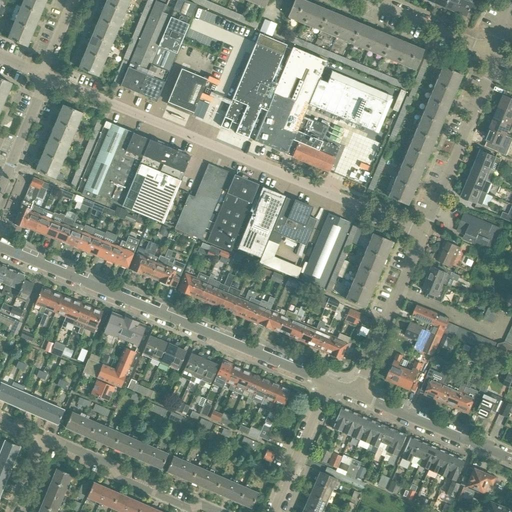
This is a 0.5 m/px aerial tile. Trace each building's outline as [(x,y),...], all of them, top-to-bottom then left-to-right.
[(46,2),(46,0),(24,0),(22,6),(41,14),(46,2)] [(130,0),(107,0),(106,4),(126,12),(130,1),(130,0)] [(156,1),(120,85),(120,86),(139,94),(178,0),(172,0),(176,2),(171,16),(163,13),(166,5),(156,1)] [(197,5),(184,0),(178,0),(139,94),(157,101),(197,5)] [(211,0),(211,3),(209,8),(213,10),(215,5),(217,0),(211,0)] [(221,7),(219,12),(224,14),(226,10),(230,0),(227,0),(225,6),(222,4),(221,7)] [(302,0),(295,0),(288,17),(304,24),(312,4),(302,0)] [(447,0),(434,0),(433,4),(444,9),(447,0)] [(447,0),(444,9),(454,13),(459,0),(447,0)] [(459,0),(454,13),(466,18),(468,12),(473,14),(479,0),(459,0)] [(126,12),(106,4),(100,20),(119,28),(126,12)] [(312,4),(304,24),(320,31),(328,11),(312,4)] [(17,17),(15,22),(34,30),(41,14),(22,6),(17,17)] [(328,11),(320,31),(336,37),(344,17),(328,11)] [(344,17),(336,37),(352,44),(360,24),(344,17)] [(276,24),(264,19),(259,31),(272,36),(276,24)] [(117,33),(119,28),(100,20),(93,36),(112,44),(117,33)] [(8,39),(27,47),(34,30),(15,22),(8,39)] [(360,24),(352,44),(368,51),(376,31),(360,24)] [(376,31),(368,51),(383,57),(392,37),(376,31)] [(287,45),(259,34),(225,118),(239,124),(235,133),(248,138),(249,137),(260,108),(266,110),(277,84),(272,82),(287,45)] [(88,48),(86,52),(105,60),(112,44),(93,36),(88,48)] [(392,37),(383,57),(399,64),(407,44),(392,37)] [(407,44),(399,64),(415,70),(423,50),(407,44)] [(266,110),(253,141),(286,155),(302,117),(317,80),(322,82),(324,77),(319,76),(325,61),(292,47),(277,84),(266,110)] [(105,60),(86,52),(79,68),(98,76),(103,66),(105,60)] [(443,67),(436,84),(455,92),(462,75),(443,67)] [(181,69),(168,102),(167,102),(194,113),(199,101),(204,88),(207,80),(181,69)] [(317,80),(307,105),(377,134),(391,98),(331,72),(326,84),(322,82),(317,80)] [(0,98),(5,100),(12,84),(0,79),(0,98)] [(429,100),(448,108),(455,92),(436,84),(429,100)] [(396,96),(390,111),(395,113),(401,98),(396,96)] [(511,112),(511,99),(503,96),(499,107),(511,112)] [(422,116),(442,124),(448,108),(429,100),(422,116)] [(194,113),(193,116),(202,120),(209,105),(199,101),(194,113)] [(82,114),(63,106),(56,122),(76,130),(82,114)] [(511,112),(499,107),(494,119),(511,126),(511,112)] [(415,132),(435,140),(442,124),(422,116),(415,132)] [(327,126),(308,118),(308,119),(302,117),(286,155),(292,157),(329,172),(339,148),(321,141),(327,126)] [(511,126),(494,119),(490,129),(506,136),(508,131),(510,132),(511,127),(511,126)] [(97,120),(93,131),(98,133),(102,122),(97,120)] [(76,130),(56,122),(50,138),(69,146),(73,136),(76,130)] [(83,191),(82,194),(98,201),(99,197),(100,196),(99,195),(126,131),(112,124),(83,191)] [(485,140),(497,145),(494,151),(506,156),(508,150),(503,148),(506,142),(504,141),(506,136),(490,129),(485,140)] [(88,142),(93,144),(98,133),(93,131),(88,142)] [(126,131),(99,195),(100,196),(122,205),(149,140),(133,133),(126,131)] [(409,148),(428,157),(435,140),(415,132),(409,148)] [(69,146),(50,138),(43,154),(62,163),(69,146)] [(122,205),(121,206),(139,214),(148,217),(162,223),(178,186),(184,172),(190,157),(149,140),(122,205)] [(83,152),(89,155),(93,144),(88,142),(83,152)] [(402,165),(421,173),(428,157),(409,148),(402,165)] [(481,151),(476,163),(491,169),(495,171),(497,172),(502,159),(481,151)] [(83,152),(79,163),(84,165),(89,155),(83,152)] [(36,171),(55,179),(62,163),(43,154),(36,171)] [(79,163),(74,174),(80,176),(84,165),(79,163)] [(476,163),(471,174),(487,181),(490,182),(495,171),(491,169),(476,163)] [(174,228),(200,239),(201,239),(204,231),(228,173),(208,164),(194,197),(188,195),(174,228)] [(395,181),(414,189),(421,173),(402,165),(395,181)] [(70,185),(75,187),(80,176),(74,174),(70,185)] [(471,174),(467,186),(487,195),(492,183),(490,182),(487,181),(471,174)] [(234,175),(222,203),(218,202),(215,210),(219,211),(214,223),(209,221),(206,229),(211,231),(207,242),(230,252),(258,185),(234,175)] [(24,201),(14,224),(24,228),(25,225),(31,210),(33,205),(41,187),(43,182),(33,178),(24,201)] [(388,197),(407,205),(414,189),(395,181),(388,197)] [(43,182),(41,187),(51,192),(53,186),(43,182)] [(467,186),(462,198),(477,204),(482,206),(487,195),(467,186)] [(263,187),(235,253),(258,263),(285,196),(263,187)] [(61,196),(71,200),(73,194),(63,190),(61,196)] [(76,195),(74,201),(82,205),(85,199),(76,195)] [(272,232),(259,263),(296,279),(301,269),(273,257),(282,236),(286,237),(300,243),(306,246),(317,220),(308,217),(312,209),(294,201),(286,198),(272,232)] [(92,209),(94,203),(85,199),(82,205),(92,209)] [(31,210),(25,225),(35,230),(42,214),(41,214),(43,209),(37,207),(33,205),(31,210)] [(117,206),(113,215),(124,220),(128,210),(117,206)] [(102,213),(112,217),(115,211),(105,207),(102,213)] [(511,207),(509,215),(504,213),(501,218),(511,223),(511,221),(511,207)] [(42,214),(35,230),(46,234),(52,219),(54,214),(43,209),(41,214),(42,214)] [(52,219),(46,234),(56,238),(65,217),(64,217),(65,216),(60,214),(60,215),(55,213),(54,214),(52,219)] [(127,214),(126,216),(124,219),(134,224),(137,216),(133,214),(132,216),(127,214)] [(139,214),(135,222),(145,226),(148,217),(139,214)] [(328,214),(300,280),(322,290),(350,223),(328,214)] [(464,239),(475,244),(476,242),(493,249),(501,229),(464,214),(457,231),(466,234),(464,239)] [(65,217),(56,238),(67,243),(73,227),(72,227),(74,223),(74,221),(69,219),(65,217)] [(73,227),(67,243),(77,247),(83,231),(82,231),(84,227),(74,223),(72,227),(73,227)] [(83,231),(77,247),(87,251),(93,236),(96,229),(85,225),(84,227),(82,231),(83,231)] [(357,228),(352,226),(347,237),(352,239),(357,228)] [(93,236),(87,251),(97,255),(103,240),(106,233),(96,229),(93,236)] [(103,240),(97,255),(108,259),(114,244),(117,236),(107,231),(106,233),(103,240)] [(366,251),(385,259),(392,243),(373,235),(366,251)] [(352,239),(347,237),(343,248),(347,250),(352,239)] [(114,244),(108,259),(117,264),(126,242),(122,240),(119,246),(114,244)] [(436,260),(452,268),(460,248),(445,241),(436,260)] [(126,242),(117,264),(128,268),(136,248),(137,246),(126,242)] [(138,256),(131,270),(141,275),(142,273),(154,244),(149,242),(145,249),(141,247),(138,256)] [(154,244),(142,273),(151,277),(159,258),(154,256),(158,245),(154,244)] [(221,250),(211,246),(207,255),(213,258),(214,255),(218,256),(219,255),(221,250)] [(347,250),(343,248),(338,259),(343,261),(347,250)] [(159,258),(151,277),(161,281),(173,252),(173,251),(168,249),(165,258),(160,256),(159,258)] [(482,254),(471,249),(468,254),(480,259),(482,254)] [(228,259),(230,254),(221,250),(219,255),(228,259)] [(359,267),(378,275),(385,259),(366,251),(359,267)] [(161,281),(160,283),(170,287),(171,285),(176,287),(181,277),(182,274),(186,265),(175,260),(177,254),(173,252),(161,281)] [(343,261),(338,259),(333,270),(338,272),(343,261)] [(378,275),(359,267),(352,283),(372,291),(378,275)] [(438,270),(432,267),(427,279),(449,288),(449,287),(451,282),(449,281),(452,273),(439,267),(438,270)] [(8,269),(2,283),(5,285),(2,294),(7,296),(17,272),(8,269)] [(338,272),(333,270),(329,280),(334,282),(338,272)] [(17,272),(7,296),(11,298),(15,289),(19,291),(26,276),(17,272)] [(284,276),(273,272),(270,279),(280,284),(284,276)] [(197,278),(190,295),(201,299),(210,277),(209,277),(198,273),(196,278),(197,278)] [(218,287),(211,304),(222,308),(230,287),(232,283),(235,276),(229,273),(224,285),(219,283),(218,287)] [(186,275),(179,291),(189,296),(190,295),(197,278),(196,278),(186,274),(186,275)] [(210,277),(201,299),(211,304),(218,287),(219,283),(220,282),(213,279),(214,276),(210,274),(209,277),(210,277)] [(19,291),(16,298),(26,302),(34,285),(24,281),(26,276),(19,291)] [(429,293),(427,297),(442,303),(446,294),(447,293),(449,289),(449,288),(427,279),(422,290),(429,293)] [(329,280),(324,291),(329,293),(334,282),(329,280)] [(285,292),(296,296),(300,286),(289,282),(285,292)] [(372,291),(352,283),(346,299),(365,307),(372,291)] [(230,287),(222,308),(232,313),(239,296),(241,291),(230,287)] [(41,289),(35,304),(41,307),(39,312),(43,314),(52,293),(41,289)] [(239,296),(232,313),(242,317),(253,291),(249,290),(245,299),(239,296)] [(253,291),(242,317),(252,321),(259,305),(252,302),(256,293),(253,291)] [(38,327),(37,329),(41,330),(42,326),(43,326),(49,312),(52,313),(53,311),(55,312),(61,297),(52,293),(43,314),(38,327)] [(326,305),(329,298),(319,294),(314,305),(324,309),(326,305)] [(61,297),(55,312),(65,316),(71,301),(61,297)] [(259,305),(252,321),(266,327),(273,311),(270,309),(275,299),(270,297),(267,303),(261,300),(259,305)] [(337,309),(340,302),(329,298),(326,305),(337,309)] [(65,316),(61,327),(65,328),(67,323),(73,326),(82,305),(71,301),(65,316)] [(0,309),(10,313),(9,316),(12,307),(3,303),(0,309)] [(82,305),(73,326),(80,328),(77,333),(81,335),(84,329),(86,324),(85,324),(92,309),(82,305)] [(444,333),(445,331),(449,323),(450,319),(418,305),(413,317),(430,324),(427,331),(442,338),(444,333)] [(486,311),(497,316),(500,310),(489,305),(486,311)] [(273,311),(266,327),(268,328),(278,332),(285,316),(287,312),(286,311),(274,306),(273,311)] [(12,307),(9,316),(19,320),(22,312),(12,307)] [(295,320),(288,336),(299,341),(306,324),(300,322),(305,308),(301,307),(299,311),(297,315),(295,320)] [(86,324),(84,329),(94,333),(102,313),(92,309),(85,324),(86,324)] [(344,321),(355,325),(360,314),(349,310),(344,321)] [(285,316),(278,332),(288,336),(295,320),(297,315),(287,311),(287,312),(285,316)] [(484,315),(495,320),(497,316),(486,311),(484,315)] [(104,332),(101,340),(107,343),(103,353),(101,358),(107,361),(109,357),(109,356),(113,345),(117,338),(121,327),(119,326),(123,317),(111,313),(104,332)] [(7,332),(12,334),(13,332),(18,334),(22,324),(0,314),(0,323),(9,328),(7,332)] [(484,315),(483,319),(493,324),(495,320),(484,315)] [(121,327),(117,338),(124,341),(130,343),(138,323),(123,317),(119,326),(121,327)] [(316,329),(309,345),(313,347),(319,350),(326,333),(325,333),(322,331),(325,323),(319,321),(316,329)] [(423,328),(411,322),(405,336),(417,341),(422,329),(423,328)] [(138,323),(130,343),(133,344),(132,346),(137,348),(145,326),(138,323)] [(449,323),(445,331),(444,333),(450,335),(454,325),(449,323)] [(306,324),(299,341),(309,345),(316,329),(306,324)] [(455,337),(460,327),(454,325),(450,335),(455,337)] [(22,331),(20,337),(31,342),(37,328),(37,329),(38,327),(36,326),(35,328),(34,327),(31,335),(22,331)] [(367,336),(370,329),(364,327),(361,334),(367,336)] [(460,327),(455,337),(460,340),(465,329),(460,327)] [(422,329),(417,341),(414,348),(434,356),(442,338),(427,331),(422,329)] [(465,329),(460,340),(465,342),(469,331),(465,329)] [(469,331),(465,342),(470,344),(474,334),(469,331)] [(326,333),(319,350),(331,354),(337,338),(326,333)] [(331,354),(330,356),(341,360),(348,342),(350,338),(339,334),(337,338),(331,354)] [(474,334),(470,344),(475,346),(479,336),(474,334)] [(142,353),(141,355),(150,359),(158,340),(160,336),(158,335),(155,339),(149,336),(142,353)] [(479,336),(475,346),(476,347),(475,348),(479,349),(484,338),(479,336)] [(484,338),(479,349),(481,350),(482,349),(484,350),(489,340),(484,338)] [(158,340),(150,359),(159,363),(167,344),(169,339),(167,339),(164,343),(158,340)] [(489,340),(484,350),(489,352),(494,342),(489,340)] [(498,344),(494,342),(489,352),(494,355),(498,344)] [(160,363),(159,365),(167,369),(169,366),(168,366),(176,348),(178,343),(177,343),(173,347),(167,344),(159,363),(160,363)] [(511,345),(505,343),(498,344),(494,355),(508,361),(511,352),(511,345)] [(465,344),(462,351),(468,354),(471,347),(465,344)] [(73,351),(64,347),(61,355),(70,358),(73,351)] [(176,348),(168,366),(169,366),(178,370),(179,369),(188,348),(186,347),(183,350),(176,348)] [(98,379),(115,385),(119,387),(125,374),(126,374),(135,352),(124,348),(115,370),(102,365),(101,368),(97,378),(98,379)] [(475,349),(473,348),(468,360),(475,363),(481,350),(479,349),(475,348),(475,349)] [(82,349),(77,360),(83,362),(87,351),(82,349)] [(191,354),(180,377),(190,381),(192,377),(200,357),(202,353),(200,353),(196,356),(191,354)] [(388,379),(399,384),(406,367),(409,361),(402,359),(403,357),(398,355),(388,379)] [(192,377),(190,381),(193,383),(195,378),(201,380),(201,381),(209,362),(211,357),(209,357),(206,360),(200,357),(192,377)] [(501,358),(498,364),(506,367),(509,362),(501,358)] [(84,373),(90,376),(97,378),(101,368),(102,365),(88,359),(82,373),(84,373)] [(201,380),(199,385),(202,387),(204,382),(210,384),(211,382),(220,361),(218,361),(215,364),(209,362),(201,381),(201,380)] [(222,362),(212,386),(222,391),(226,383),(233,366),(231,366),(232,365),(228,363),(228,364),(222,362)] [(413,371),(406,367),(399,384),(411,389),(421,364),(417,362),(413,371)] [(430,370),(420,392),(437,399),(450,368),(444,365),(441,374),(430,370)] [(233,366),(226,383),(231,385),(229,389),(233,391),(242,370),(233,366)] [(450,368),(437,399),(447,404),(454,388),(447,385),(454,369),(450,368)] [(233,391),(233,392),(242,396),(244,391),(252,375),(242,370),(233,391)] [(511,371),(509,370),(507,374),(503,385),(509,387),(511,380),(511,371)] [(252,375),(244,391),(250,394),(248,397),(252,399),(261,379),(252,375)] [(98,379),(97,381),(91,394),(108,401),(115,385),(98,379)] [(261,403),(270,383),(261,379),(252,399),(261,403)] [(1,384),(0,385),(0,399),(5,402),(14,382),(9,380),(6,386),(1,384)] [(128,388),(133,390),(133,391),(136,392),(139,386),(135,384),(136,382),(131,380),(128,388)] [(14,382),(5,402),(16,406),(21,393),(22,393),(24,387),(14,382)] [(270,383),(261,403),(267,406),(265,410),(269,412),(280,387),(276,385),(276,384),(271,382),(271,383),(270,383)] [(467,386),(458,408),(469,413),(472,405),(476,407),(478,400),(475,398),(475,397),(476,396),(470,394),(472,389),(470,389),(472,384),(468,382),(467,386)] [(454,388),(447,404),(458,408),(467,386),(461,384),(459,390),(454,388)] [(139,386),(136,392),(145,396),(148,389),(139,386)] [(290,391),(280,387),(269,412),(273,414),(277,404),(283,407),(290,391)] [(148,389),(145,396),(154,400),(157,393),(148,389)] [(21,393),(16,406),(26,411),(32,397),(22,393),(21,393)] [(490,397),(485,395),(477,413),(479,414),(479,416),(479,418),(481,419),(484,420),(486,419),(487,417),(489,418),(492,412),(496,413),(501,401),(497,399),(498,398),(491,395),(490,397)] [(32,397),(26,411),(36,415),(42,402),(32,397)] [(79,403),(90,407),(92,401),(81,397),(79,403)] [(172,398),(169,408),(176,411),(180,402),(172,398)] [(52,406),(47,420),(57,424),(63,411),(58,409),(60,403),(55,401),(53,406),(52,406)] [(42,402),(36,415),(47,420),(52,406),(42,402)] [(499,413),(507,417),(511,406),(504,402),(499,413)] [(204,403),(199,414),(207,417),(211,406),(204,403)] [(110,415),(112,408),(96,404),(94,411),(110,415)] [(151,409),(165,415),(167,410),(154,404),(151,409)] [(330,426),(330,427),(342,432),(351,411),(341,407),(336,421),(333,420),(330,426)] [(213,410),(209,418),(219,423),(221,417),(222,414),(213,410)] [(167,468),(174,452),(74,411),(67,428),(167,468)] [(199,414),(192,411),(189,417),(197,420),(199,414)] [(351,411),(342,432),(351,436),(360,415),(351,411)] [(360,415),(351,436),(360,440),(370,419),(360,415)] [(267,416),(264,423),(261,431),(258,437),(269,441),(272,435),(269,434),(271,430),(269,430),(273,421),(271,418),(267,416)] [(221,417),(219,423),(228,427),(231,422),(221,417)] [(370,419),(360,440),(369,444),(379,423),(370,419)] [(379,423),(369,444),(378,448),(379,448),(388,427),(379,423)] [(378,448),(373,460),(378,462),(383,450),(387,452),(390,447),(397,431),(388,427),(379,448),(378,448)] [(253,428),(249,436),(257,440),(258,437),(261,431),(253,428)] [(387,452),(386,455),(390,457),(388,464),(393,466),(406,435),(397,431),(390,447),(387,452)] [(243,442),(256,448),(258,442),(246,436),(243,442)] [(410,437),(401,458),(411,463),(411,461),(420,442),(410,437)] [(19,447),(5,441),(0,452),(14,458),(19,447)] [(420,442),(411,461),(420,465),(428,445),(420,442)] [(420,465),(419,466),(428,470),(431,464),(431,465),(438,449),(428,445),(420,465)] [(320,453),(317,460),(326,463),(331,452),(322,448),(320,453)] [(431,464),(428,470),(437,474),(446,453),(438,449),(431,465),(431,464)] [(263,459),(270,462),(274,454),(266,451),(263,459)] [(0,465),(10,470),(14,458),(0,452),(0,465)] [(333,453),(328,464),(337,468),(340,462),(340,461),(342,457),(333,453)] [(446,453),(437,474),(445,478),(455,457),(446,453)] [(167,471),(258,508),(265,491),(176,456),(174,463),(171,462),(167,471)] [(455,457),(445,478),(455,481),(457,476),(464,460),(455,457)] [(259,462),(257,468),(265,471),(268,465),(259,462)] [(340,462),(337,468),(346,471),(349,465),(340,462)] [(346,471),(345,475),(354,479),(358,471),(357,470),(359,468),(350,464),(349,465),(346,471)] [(10,470),(0,465),(0,478),(5,481),(10,470)] [(43,511),(62,511),(77,474),(60,468),(43,511)] [(460,485),(454,499),(460,501),(464,491),(473,495),(475,490),(480,492),(479,494),(481,495),(487,482),(491,484),(493,478),(473,469),(467,483),(462,481),(460,485)] [(358,471),(354,479),(359,482),(359,481),(363,473),(358,471)] [(319,472),(314,484),(331,491),(336,480),(319,472)] [(339,473),(336,479),(364,491),(367,484),(359,481),(359,482),(354,479),(345,475),(339,473)] [(382,475),(377,486),(384,489),(389,478),(382,475)] [(391,481),(387,490),(396,495),(400,486),(391,481)] [(86,498),(91,484),(85,482),(80,496),(86,498)] [(170,511),(98,482),(91,499),(122,511),(170,511)] [(452,482),(443,501),(452,505),(454,499),(460,485),(452,482)] [(314,484),(310,495),(326,502),(331,491),(314,484)] [(404,489),(400,497),(405,499),(409,491),(404,489)] [(310,495),(305,506),(318,511),(321,511),(326,502),(310,495)] [(346,511),(348,511),(350,511),(354,504),(349,502),(346,511)] [(511,511),(489,502),(487,507),(483,506),(484,503),(482,503),(479,510),(483,511),(511,511)]
